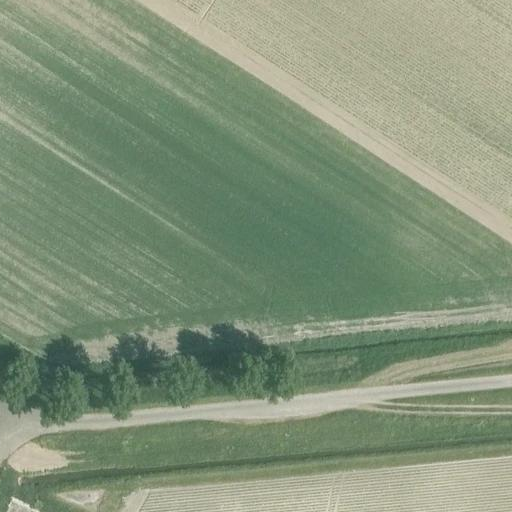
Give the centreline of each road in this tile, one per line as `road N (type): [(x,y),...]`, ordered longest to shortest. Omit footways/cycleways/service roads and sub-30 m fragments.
road 1 (unclassified): [(0,414),(15,424),(511,381)]
road 2 (track): [(511,357),(321,399),(409,413),(511,413)]
